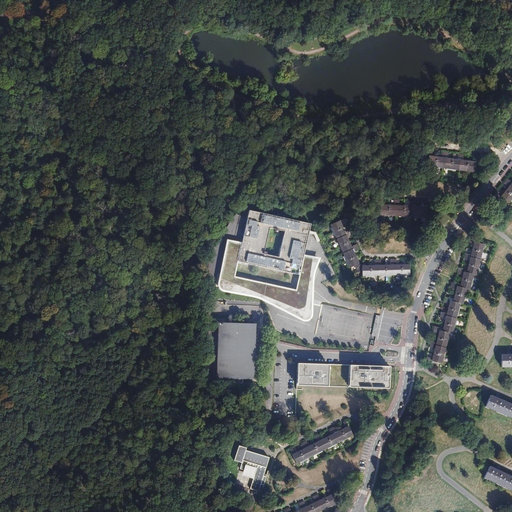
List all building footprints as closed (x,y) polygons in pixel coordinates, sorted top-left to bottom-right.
[(474,157),(470,156),(470,161),(467,161),(464,161),(461,160),(461,155),(455,154),(454,159),(451,159),(448,158),(445,158),(445,153),(440,152),(439,157),(436,157),(432,156),(429,156),(430,151),(427,150),(425,165),(472,172),(474,157)] [(511,183),(509,187),(507,190),(504,193),(502,195),(498,191),(495,194),(507,204),(511,197),(511,183)] [(425,217),(426,202),(421,202),(421,207),(419,207),(416,207),(413,207),(413,202),(407,201),(406,206),(404,206),(401,206),(397,206),(397,201),(390,201),(390,206),(387,205),(384,205),(382,205),(382,200),(377,200),(376,214),(425,217)] [(306,310),(311,259),(304,257),(310,224),(250,210),(242,245),(230,242),(223,281),(299,313),(303,314),(306,313),(306,310)] [(341,218),(328,223),(328,224),(347,267),(352,265),(353,269),(360,269),(360,274),(406,274),(406,259),(403,259),(403,263),(400,263),(397,263),(394,263),(394,259),(387,259),(387,264),(384,264),(381,264),(378,264),(378,259),(372,259),(372,264),(369,264),(365,264),(361,264),(361,263),(355,263),(353,259),(352,256),(350,252),(355,250),(352,243),(347,246),(345,242),(344,239),(343,236),(348,234),(346,229),(341,232),(340,229),(339,226),(337,222),(342,220),(341,218)] [(425,361),(431,362),(436,364),(438,364),(447,335),(449,336),(458,304),(460,305),(464,289),(467,290),(471,275),(473,276),(482,244),(473,241),(472,245),(471,248),(471,251),(470,255),(468,261),(467,264),(466,267),(466,270),(462,269),(461,276),(460,279),(459,282),(458,286),(456,285),(455,290),(454,293),(453,296),(452,300),(450,299),(448,306),(448,309),(447,312),(446,315),(444,321),(443,324),(443,327),(442,330),(439,329),(438,334),(437,337),(436,341),(435,344),(434,350),(433,353),(432,356),(431,359),(426,357),(425,361)] [(468,261),(470,255),(464,253),(462,260),(468,261)] [(372,336),(377,337),(380,316),(375,315),(372,336)] [(255,324),(252,324),(216,322),(213,378),(240,379),(253,380),(254,360),(254,348),(255,324)] [(511,353),(510,354),(505,354),(499,353),(498,366),(511,366),(511,353)] [(389,367),(296,363),(295,385),(388,389),(389,367)] [(496,398),(493,396),(489,394),(484,405),(511,418),(511,404),(511,405),(496,398)] [(291,446),(288,448),(295,461),(351,434),(345,420),(339,423),(341,427),(335,430),(332,426),(327,428),(330,433),(321,437),(319,433),(314,435),(316,440),(308,444),(306,439),(299,442),(302,447),(294,451),(291,446)] [(244,450),(234,447),(230,462),(239,464),(238,471),(243,473),(245,476),(249,478),(252,475),(253,476),(249,491),(257,494),(259,486),(263,487),(265,479),(262,478),(267,459),(253,455),(243,452),(244,450)] [(511,478),(497,471),(494,470),(487,466),(481,477),(511,492),(511,478)] [(313,511),(334,503),(327,488),(324,489),(326,493),(317,497),(315,494),(310,496),(312,499),(303,504),(301,500),(296,502),(298,506),(289,511),(287,507),(281,510),(282,511),(313,511)]
